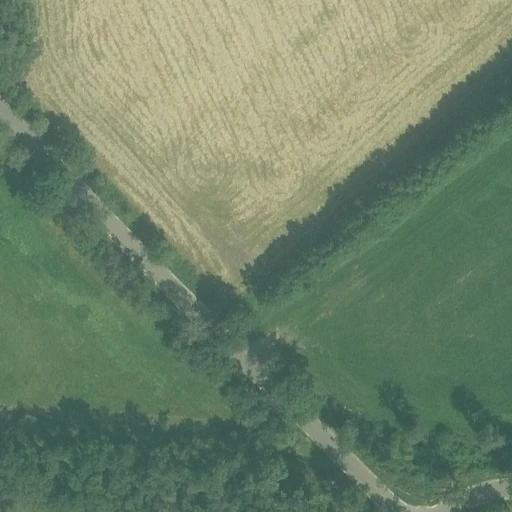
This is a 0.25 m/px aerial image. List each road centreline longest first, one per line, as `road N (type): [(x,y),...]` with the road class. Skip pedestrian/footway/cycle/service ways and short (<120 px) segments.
road 1 (unclassified): [(380,511),(0,111)]
road 2 (track): [(0,437),(309,465),(350,511)]
